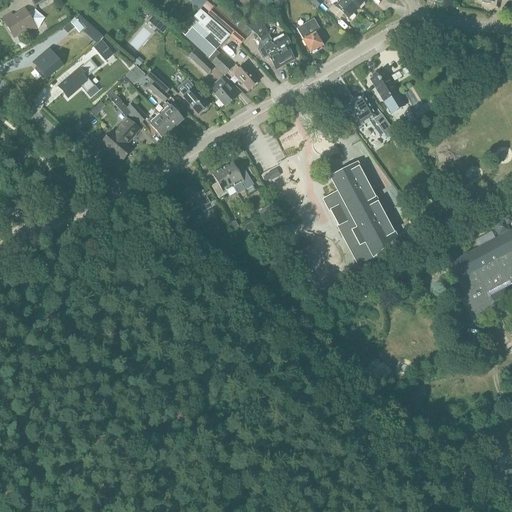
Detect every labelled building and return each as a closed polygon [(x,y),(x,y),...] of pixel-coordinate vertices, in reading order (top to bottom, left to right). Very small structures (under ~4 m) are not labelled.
[(277,70),(286,65),(274,44),(272,45),(271,44),(270,43),(268,40),(272,38),(260,18),(247,27),(220,4),(216,9),(208,2),(205,0),(187,0),(190,2),(195,7),(198,9),(198,8),(201,10),(241,44),(247,36),(248,36),(252,31),(258,37),(264,47),(259,50),(258,52),(262,58),(264,58),(269,55),(277,70)] [(285,0),(268,0),(275,10),(287,2),(285,0)] [(349,0),(337,0),(340,3),(335,8),(347,20),(358,8),(349,0)] [(246,16),(234,4),(229,9),(241,21),(246,16)] [(13,37),(26,29),(29,33),(36,29),(35,27),(39,25),(37,21),(38,19),(33,12),(31,11),(27,14),(25,11),(14,18),(11,14),(2,19),(13,37)] [(199,22),(196,26),(188,18),(178,29),(186,37),(210,59),(230,37),(200,11),(198,13),(194,18),(199,22)] [(104,39),(89,25),(79,16),(77,17),(70,22),(80,34),(85,30),(99,44),(104,39)] [(309,21),(296,29),(310,53),(323,45),(309,21)] [(168,28),(161,22),(156,28),(163,34),(168,28)] [(285,35),(270,43),(271,44),(272,45),(274,44),(286,65),(294,60),(288,50),(292,48),(285,35)] [(102,42),(94,48),(106,62),(113,55),(102,42)] [(49,49),(32,63),(34,64),(35,63),(38,66),(34,70),(43,80),(64,63),(55,52),(52,55),(49,51),(50,50),(49,49)] [(195,51),(190,57),(208,74),(213,69),(195,51)] [(221,54),(212,63),(226,76),(235,67),(221,54)] [(139,57),(133,64),(138,68),(144,61),(139,57)] [(71,76),(60,86),(64,92),(63,93),(68,99),(82,87),(87,93),(94,87),(87,78),(97,69),(91,61),(91,60),(72,76),(71,75),(70,75),(71,76)] [(247,64),(236,73),(249,90),(261,81),(247,64)] [(405,69),(408,74),(414,70),(411,65),(405,69)] [(145,75),(136,67),(125,77),(134,86),(145,75)] [(155,83),(166,93),(172,87),(153,70),(148,76),(155,83)] [(370,80),(389,112),(403,104),(383,72),(380,74),(379,72),(372,76),(373,78),(370,80)] [(402,77),(399,72),(391,76),(394,81),(402,77)] [(155,83),(152,80),(146,86),(149,89),(164,102),(170,96),(166,93),(155,83)] [(209,89),(225,108),(237,97),(227,86),(226,86),(220,80),(209,89)] [(185,88),(180,92),(198,114),(201,111),(204,112),(207,109),(207,107),(208,106),(194,88),(189,93),(185,88)] [(111,90),(106,95),(114,105),(120,100),(111,90)] [(355,99),(350,102),(351,103),(344,108),(357,129),(364,125),(365,125),(370,122),(369,122),(373,120),(376,125),(375,125),(377,127),(378,127),(384,136),(392,130),(378,110),(377,110),(378,111),(374,114),(363,96),(356,100),(355,99)] [(141,123),(147,118),(133,103),(127,108),(131,113),(141,123)] [(167,110),(161,116),(174,130),(181,124),(180,123),(183,120),(171,107),(167,103),(163,106),(167,110)] [(126,118),(131,113),(127,108),(122,113),(126,118)] [(95,117),(99,113),(94,109),(90,113),(95,117)] [(174,130),(161,116),(154,121),(151,117),(147,121),(151,125),(150,125),(162,138),(165,136),(167,137),(174,130)] [(84,118),(83,119),(80,121),(84,125),(84,126),(88,122),(84,118)] [(134,138),(137,135),(136,133),(140,129),(127,119),(123,123),(121,123),(118,126),(119,129),(114,134),(126,144),(132,138),(134,138)] [(414,136),(420,133),(414,123),(408,126),(414,136)] [(406,128),(402,131),(407,138),(411,135),(406,128)] [(111,131),(101,143),(121,162),(132,149),(126,144),(114,134),(111,131)] [(233,162),(223,168),(234,186),(240,183),(244,190),(254,185),(244,167),(238,170),(233,162)] [(382,217),(383,216),(368,187),(367,188),(363,181),(364,181),(357,166),(342,174),(343,175),(333,183),(339,193),(325,201),(340,230),(341,229),(345,236),(343,236),(351,251),(352,250),(356,257),(354,258),(362,272),(377,265),(373,257),(382,249),(380,245),(394,237),(386,223),(385,223),(382,217)] [(233,188),(222,169),(212,175),(217,183),(211,186),(219,199),(224,196),(223,194),(233,188)] [(202,191),(197,194),(192,187),(179,194),(183,201),(181,203),(185,209),(187,208),(190,213),(199,208),(203,213),(212,208),(202,191)] [(511,229),(509,231),(505,225),(511,222),(506,213),(501,216),(500,214),(494,217),(497,223),(492,226),(498,237),(445,265),(454,283),(457,281),(466,298),(462,300),(472,321),(511,299),(511,229)] [(231,224),(234,229),(239,226),(236,221),(231,224)] [(245,229),(251,237),(258,232),(253,224),(245,229)] [(359,289),(364,300),(373,295),(368,284),(359,289)] [(406,397),(407,413),(421,412),(420,396),(406,397)] [(436,429),(451,435),(457,420),(442,414),(436,429)]
